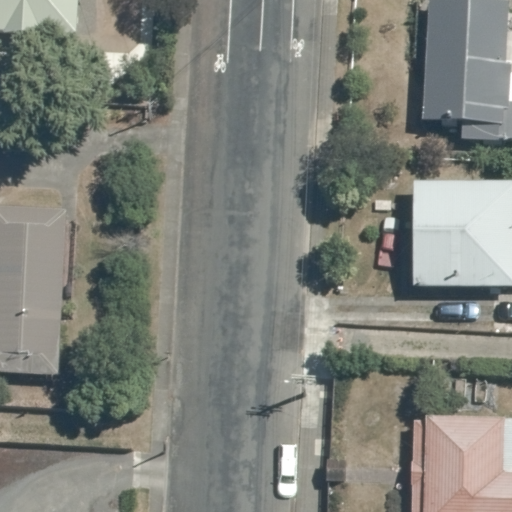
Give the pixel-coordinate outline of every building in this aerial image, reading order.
[(0,0),(0,36),(71,40),(73,0),(0,0)] [(506,0),(424,0),(416,137),(501,142),(511,142),(511,107),(500,106),(506,0)] [(510,185),(402,184),(401,288),(511,289),(511,232),(509,233),(510,185)] [(60,215),(0,211),(0,374),(50,378),(60,215)] [(511,511),(511,422),(408,420),(406,511),(511,511)]
